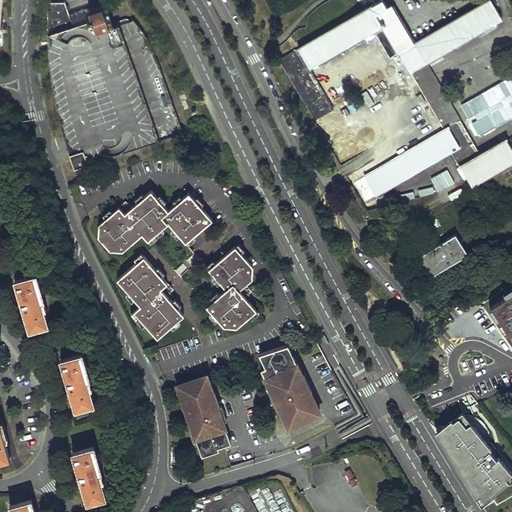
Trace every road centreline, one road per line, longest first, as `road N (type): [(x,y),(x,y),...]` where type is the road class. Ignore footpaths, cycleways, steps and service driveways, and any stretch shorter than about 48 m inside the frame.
road 1 (secondary): [(166,0),(321,304),(442,511)]
road 2 (secondary): [(466,511),(338,290),(192,0)]
road 3 (residential): [(152,490),(160,456),(152,403),(63,215),(30,97),(24,0)]
road 4 (residential): [(455,352),(350,235),(220,0)]
road 5 (residential): [(0,318),(27,353),(50,412),(45,461),(34,477)]
road 6 (residential): [(152,490),(186,490),(307,451)]
